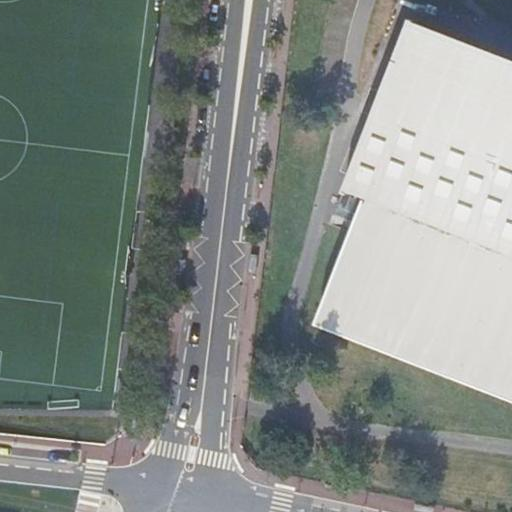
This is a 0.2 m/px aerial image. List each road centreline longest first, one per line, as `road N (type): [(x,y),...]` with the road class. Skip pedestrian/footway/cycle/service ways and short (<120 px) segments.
road 1 (secondary): [(253,0),(204,376)]
road 2 (primary): [(151,485),(0,467)]
road 3 (secondary): [(218,501),(204,376)]
road 4 (secondary): [(204,376),(151,485)]
